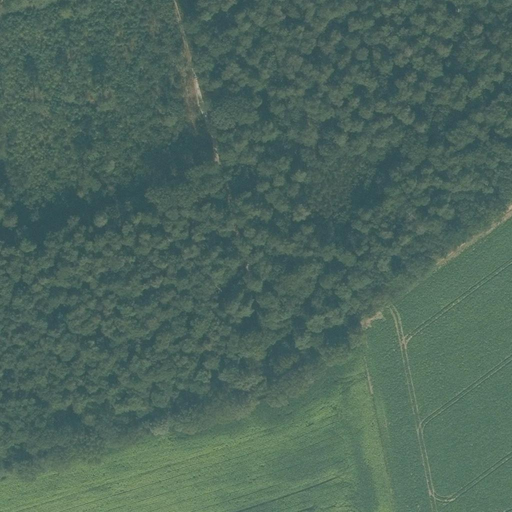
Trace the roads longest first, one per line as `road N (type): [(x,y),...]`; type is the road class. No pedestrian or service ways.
road 1 (track): [(268,347),(296,323),(481,0)]
road 2 (track): [(511,205),(268,376)]
road 3 (track): [(268,376),(0,460)]
road 4 (track): [(0,226),(220,169)]
road 5 (track): [(220,169),(268,347)]
road 6 (track): [(223,0),(188,60),(220,169)]
